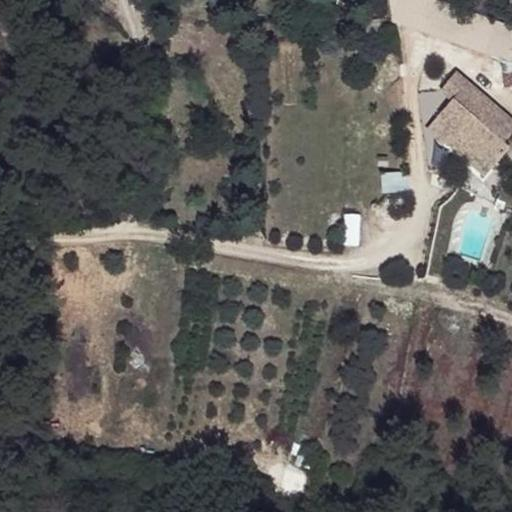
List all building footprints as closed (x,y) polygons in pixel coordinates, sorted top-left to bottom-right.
[(433,0),(387,0),(382,22),(491,50),(500,17),(433,0)] [(511,52),(511,18),(501,15),(505,53),(511,52)] [(511,133),(511,119),(454,74),(442,90),(421,93),(426,170),(448,168),(446,148),(448,144),(456,135),(497,166),(511,146),(507,141),(511,133)] [(497,166),(456,135),(448,144),(489,176),(497,166)] [(380,173),(381,192),(408,191),(407,172),(380,173)]
